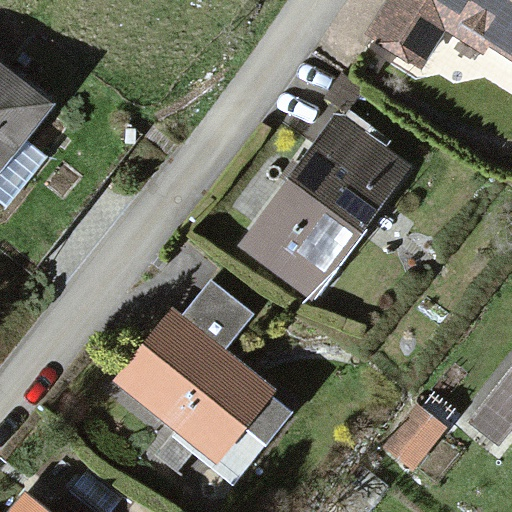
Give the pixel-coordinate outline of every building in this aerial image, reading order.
[(511,0),(384,0),(364,32),(422,68),(445,31),(485,56),(491,47),(511,59),(511,0)] [(0,53),(0,198),(8,205),(49,154),(29,138),(59,101),(0,53)] [(338,110),(236,245),(312,302),(414,166),(338,110)] [(170,306),(109,382),(171,431),(153,454),(179,474),(195,454),(234,485),(293,411),(272,395),(277,389),(225,347),(251,314),(211,282),(183,316),(170,306)] [(511,370),(470,422),(501,447),(511,434),(511,370)] [(416,402),(381,444),(412,469),(447,427),(416,402)] [(85,469),(72,486),(106,511),(109,511),(122,496),(85,469)] [(25,484),(0,511),(76,511),(54,492),(46,502),(25,484)]
